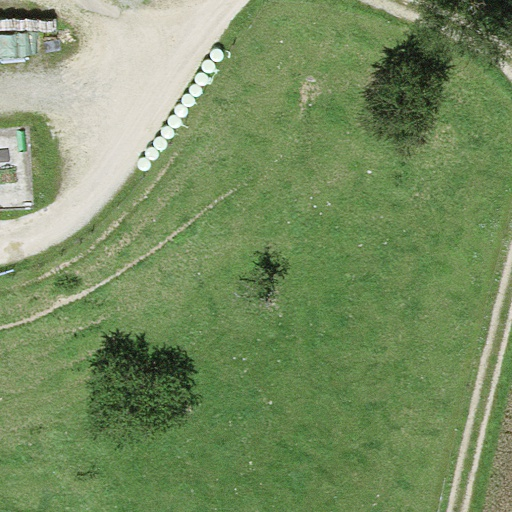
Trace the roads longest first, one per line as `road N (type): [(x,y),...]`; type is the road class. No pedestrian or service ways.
road 1 (track): [(238,0),(205,28),(66,234),(37,251),(0,258)]
road 2 (track): [(461,511),(511,310)]
road 3 (track): [(511,64),(496,46),(382,0)]
